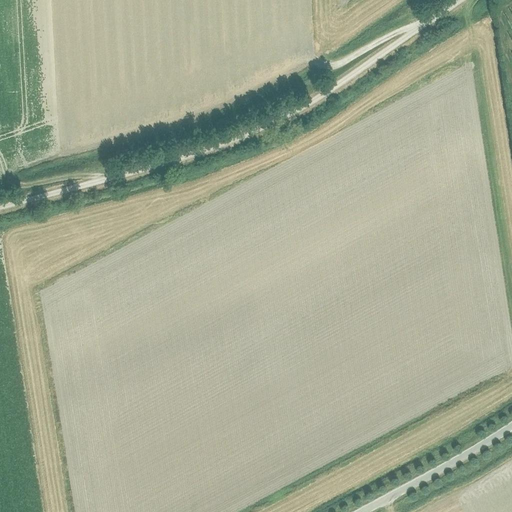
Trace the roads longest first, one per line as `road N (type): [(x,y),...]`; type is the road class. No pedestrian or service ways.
road 1 (track): [(0,206),(272,124),(461,0)]
road 2 (unclassified): [(511,427),(365,511)]
